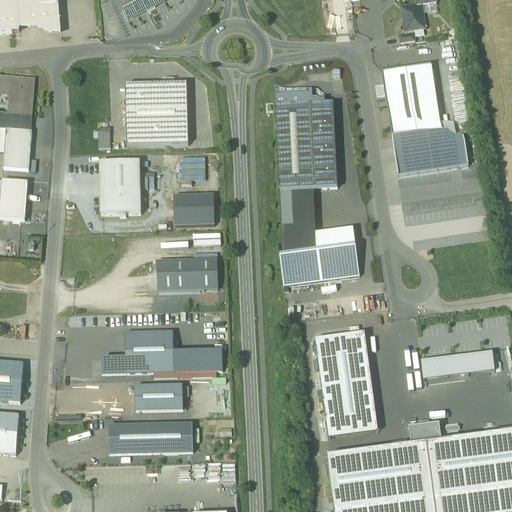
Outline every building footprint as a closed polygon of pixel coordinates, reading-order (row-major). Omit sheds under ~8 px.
[(57,0),(39,0),(0,3),(0,53),(22,52),(21,42),(61,39),(57,0)] [(163,0),(144,0),(123,11),(130,23),(166,4),(163,0)] [(415,0),(417,8),(421,8),(436,6),(435,0),(415,0)] [(417,8),(402,10),(406,33),(423,30),(425,30),(421,8),(417,8)] [(423,30),(406,33),(407,37),(414,36),(414,39),(424,37),(423,30)] [(407,37),(399,38),(400,45),(415,43),(414,39),(414,36),(407,37)] [(382,79),(394,160),(444,153),(432,72),(382,79)] [(37,99),(3,97),(2,113),(11,113),(14,116),(12,133),(34,135),(36,120),(34,120),(35,116),(36,116),(37,99)] [(190,105),(128,107),(130,168),(191,166),(190,105)] [(336,125),(278,128),(282,212),(303,212),(340,210),(336,125)] [(12,133),(0,132),(0,136),(0,148),(9,149),(11,149),(12,133)] [(34,135),(12,133),(11,149),(34,151),(35,135),(34,135)] [(9,149),(0,148),(0,149),(0,154),(0,171),(7,172),(9,149)] [(11,149),(9,149),(7,172),(6,188),(32,190),(35,151),(11,149)] [(112,170),(112,149),(100,149),(101,170),(112,170)] [(469,189),(463,150),(444,153),(394,160),(399,199),(469,189)] [(143,182),(103,183),(104,235),(123,235),(123,237),(129,237),(129,235),(144,234),(143,182)] [(31,202),(5,200),(2,238),(28,240),(31,202)] [(303,212),(282,212),(285,276),(305,273),(303,212)] [(215,215),(174,216),(175,248),(216,247),(215,215)] [(285,276),(281,276),(285,308),(362,298),(358,266),(305,273),(285,276)] [(220,280),(159,282),(160,313),(221,311),(220,280)] [(128,354),(128,381),(106,382),(106,395),(178,393),(177,352),(128,354)] [(332,461),(381,454),(367,354),(317,361),(332,461)] [(194,381),(194,399),(225,398),(225,380),(194,381)] [(27,383),(0,381),(0,421),(24,423),(27,383)] [(185,406),(137,407),(138,431),(186,430),(185,406)] [(22,435),(0,433),(0,473),(19,475),(22,435)] [(195,444),(112,446),(112,475),(196,473),(195,444)] [(410,450),(412,468),(444,463),(441,446),(410,450)] [(332,511),(511,511),(511,454),(444,463),(412,468),(328,479),(332,511)]
